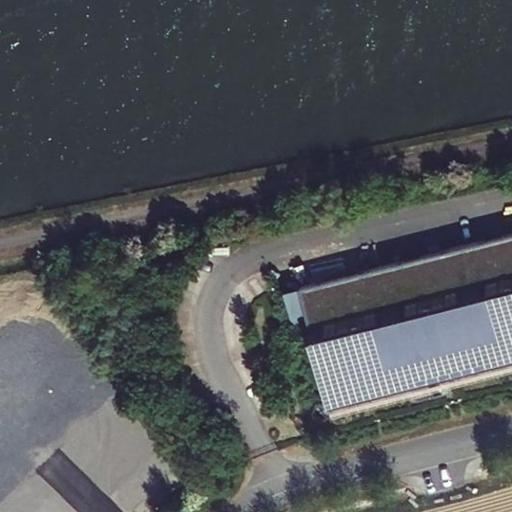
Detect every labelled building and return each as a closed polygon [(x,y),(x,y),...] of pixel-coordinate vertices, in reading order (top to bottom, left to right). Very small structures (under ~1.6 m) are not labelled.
[(511,250),(307,302),(316,337),(321,356),(338,422),(419,402),(421,410),(422,416),(451,409),(447,395),(511,378),(511,250)] [(316,337),(307,302),(292,305),(300,341),(316,337)] [(80,399),(103,381),(85,358),(62,376),(80,399)] [(458,401),(511,387),(511,378),(447,395),(451,409),(459,407),(458,401)] [(62,384),(37,400),(54,425),(79,409),(62,384)] [(338,422),(340,429),(421,410),(419,402),(338,422)] [(103,511),(106,508),(82,494),(71,511),(103,511)]
